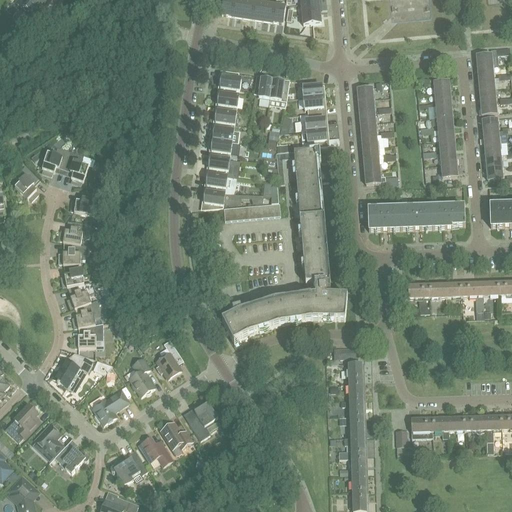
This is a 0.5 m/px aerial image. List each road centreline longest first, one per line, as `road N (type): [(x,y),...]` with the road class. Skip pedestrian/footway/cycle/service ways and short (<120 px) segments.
road 1 (tertiary): [(222,369),(188,305),(175,241),(197,37)]
road 2 (residential): [(479,252),(460,64),(342,71)]
road 3 (track): [(0,153),(178,33),(158,0)]
road 4 (residential): [(385,255),(366,254),(357,242),(342,71)]
road 5 (residential): [(33,384),(57,342),(45,267),(59,194)]
road 6 (residential): [(222,369),(279,342),(388,334)]
road 7 (tertiary): [(302,511),(299,490),(222,369)]
road 8 (residential): [(342,71),(197,37)]
road 9 (residential): [(101,447),(222,369)]
road 10 (residential): [(400,383),(417,403),(511,399)]
